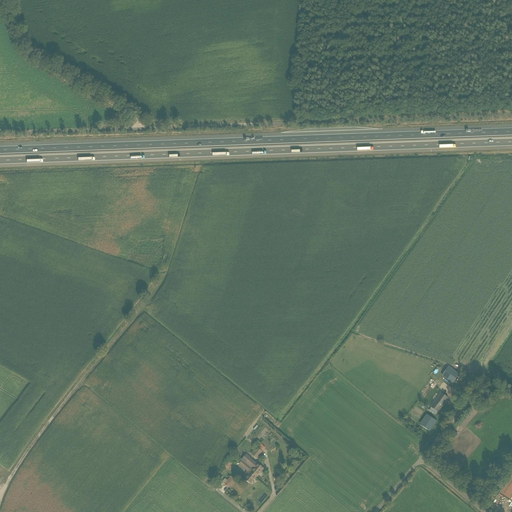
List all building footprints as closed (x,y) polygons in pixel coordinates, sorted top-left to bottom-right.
[(441,376),(452,383),(459,374),(448,366),(441,376)] [(429,410),(436,415),(448,399),(442,394),(429,410)] [(422,426),(430,432),(436,422),(429,417),(422,426)] [(257,447),(251,454),(256,459),(262,452),(257,447)] [(253,475),(256,478),(264,469),(255,462),(250,458),(247,454),(242,460),(251,467),(252,469),(252,470),(253,470),(252,472),(254,474),(253,475)] [(245,480),(250,485),(256,478),(253,475),(254,474),(252,472),(253,470),(252,470),(252,469),(251,467),(242,460),(239,464),(247,472),(246,473),(247,474),(245,477),(246,478),(245,480)] [(511,502),(511,474),(499,494),(511,502)] [(227,480),(224,484),(228,488),(235,480),(231,477),(227,480)]
